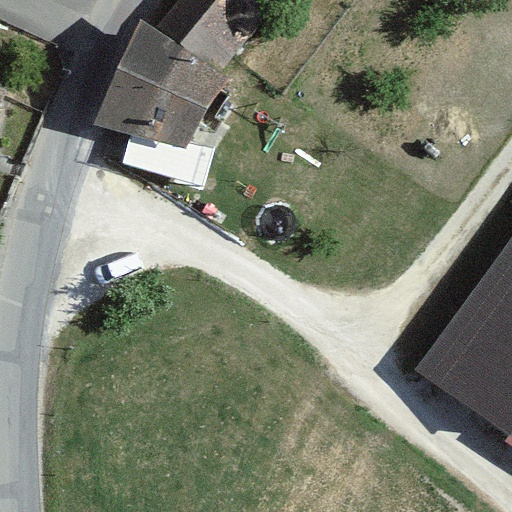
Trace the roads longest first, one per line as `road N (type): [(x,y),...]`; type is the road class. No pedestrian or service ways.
road 1 (tertiary): [(124,0),(43,198),(11,386),(16,511)]
road 2 (track): [(350,345),(392,314),(511,165)]
